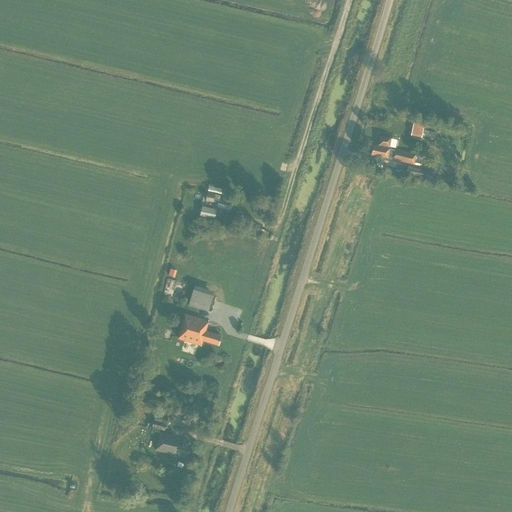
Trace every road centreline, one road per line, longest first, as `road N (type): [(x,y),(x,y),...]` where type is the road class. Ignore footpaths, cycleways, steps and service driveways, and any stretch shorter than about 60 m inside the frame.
road 1 (unclassified): [(227,511),(389,0)]
road 2 (track): [(187,511),(277,226)]
road 3 (track): [(235,217),(277,226),(347,0)]
